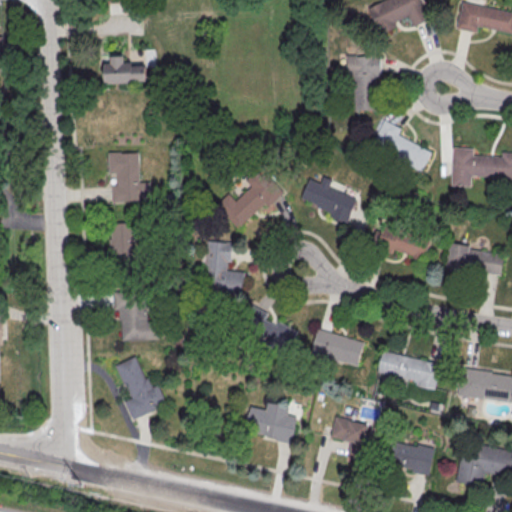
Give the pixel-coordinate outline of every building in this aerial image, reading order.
[(430,18),(421,0),(382,0),(370,5),(381,30),(410,17),(413,25),(430,18)] [(511,10),(461,1),(456,28),(479,32),(480,26),(511,32),(511,10)] [(380,55),(347,55),(347,78),(354,78),(354,109),(379,109),(380,55)] [(146,82),(146,64),(125,64),(125,56),(103,56),(103,82),(146,82)] [(398,135),(401,128),(383,120),(373,142),(422,165),(429,149),(398,135)] [(108,173),(117,173),(117,182),(111,182),(111,201),(151,200),(150,181),(139,181),(139,151),(108,152),(108,173)] [(472,176),(511,177),(511,151),(501,151),(500,156),(460,154),(458,185),(471,186),(472,176)] [(251,187),(234,199),(230,194),(218,203),(237,228),(281,195),(260,168),(246,179),(251,187)] [(347,220),(356,197),(330,187),(333,180),(322,176),(319,184),(311,180),(302,203),(347,220)] [(134,222),(110,223),(111,270),(134,269),(134,222)] [(424,259),(431,236),(381,223),(375,246),(424,259)] [(245,271),(230,270),(233,242),(204,239),(199,293),(242,297),(245,271)] [(500,250),(449,243),(445,269),(497,276),(500,250)] [(148,292),(119,291),(119,339),(160,340),(160,321),(148,321),(148,292)] [(252,307),(241,331),(287,353),(298,329),(252,307)] [(364,341),(316,327),(309,351),(357,365),(364,341)] [(378,373),(434,383),(438,361),(382,351),(378,373)] [(159,384),(149,387),(138,356),(115,364),(134,417),(167,405),(159,384)] [(457,395),(511,401),(511,373),(461,367),(457,395)] [(266,401),(264,409),(252,406),(246,431),(290,441),(298,408),(266,401)] [(348,456),(363,459),(369,422),(335,416),(332,438),(350,442),(348,456)] [(435,448),(399,440),(394,466),(429,474),(435,448)] [(511,476),(511,473),(511,449),(464,441),(456,481),(482,486),(484,471),(511,476)]
